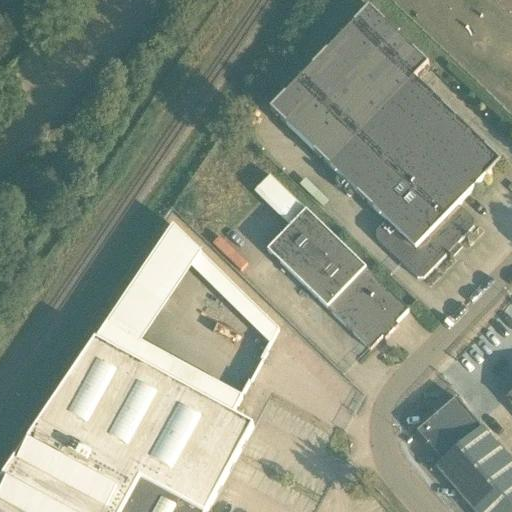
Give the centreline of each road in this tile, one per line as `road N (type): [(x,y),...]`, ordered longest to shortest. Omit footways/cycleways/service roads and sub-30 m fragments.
road 1 (unclassified): [(511,271),(386,406),(383,451),(428,511)]
road 2 (residential): [(0,133),(130,0)]
